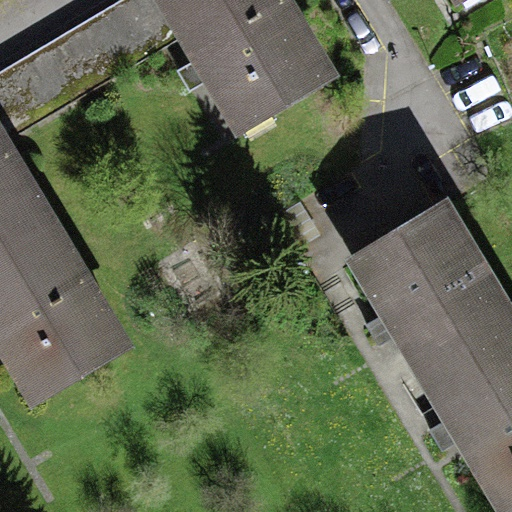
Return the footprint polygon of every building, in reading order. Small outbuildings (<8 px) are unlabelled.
[(143,0),(129,0),(0,75),(0,136),(4,143),(171,46),(143,0)] [(284,0),(162,0),(241,130),(331,76),(284,0)] [(0,245),(48,217),(4,143),(0,136),(0,245)] [(355,261),(432,387),(511,339),(511,319),(444,208),(355,261)] [(124,347),(48,217),(0,245),(0,345),(32,400),(124,347)] [(511,511),(511,339),(432,387),(507,511),(511,511)]
